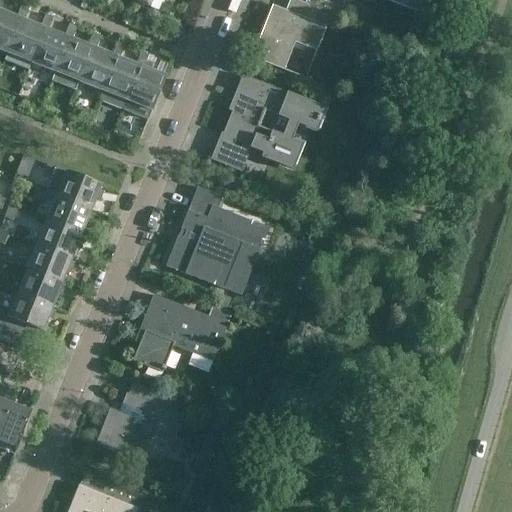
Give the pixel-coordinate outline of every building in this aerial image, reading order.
[(21,20),(16,18),(0,11),(0,10),(4,0),(0,0),(0,51),(7,54),(21,20)] [(298,2),(297,2),(293,15),(272,6),(251,58),(284,71),(295,43),(316,52),(331,15),(298,2)] [(45,30),(40,28),(23,21),(28,8),(21,5),(16,18),(21,20),(7,54),(31,64),(45,30)] [(68,39),(64,37),(47,31),(52,18),(45,15),(40,28),(45,30),(31,64),(55,73),(68,39)] [(92,49),(88,47),(71,40),(76,27),(69,25),(64,37),(68,39),(55,73),(79,83),(92,49)] [(116,58),(112,57),(95,50),(100,37),(93,34),(88,47),(92,49),(79,83),(101,92),(103,92),(116,58)] [(140,68),(135,66),(119,59),(124,47),(117,44),(112,57),(116,58),(103,92),(101,92),(97,101),(123,111),(140,68)] [(148,121),(165,78),(143,69),(148,56),(141,53),(135,66),(140,68),(123,111),(148,121)] [(294,111),(299,99),(242,76),(242,77),(243,77),(233,99),(220,133),(246,143),(245,147),(290,165),(301,139),(286,132),(294,111)] [(56,198),(56,197),(90,211),(100,186),(66,173),(47,165),(43,174),(54,178),(47,194),(48,195),(56,198)] [(223,293),(234,292),(235,293),(235,294),(236,295),(240,296),(267,229),(217,209),(222,198),(197,189),(166,267),(221,288),(222,289),(222,290),(223,290),(223,291),(223,292),(223,293)] [(45,204),(48,195),(47,194),(37,190),(33,199),(45,204)] [(80,235),(90,211),(56,197),(56,198),(47,221),(80,235)] [(18,210),(9,206),(4,218),(13,222),(18,210)] [(71,259),(80,235),(47,221),(37,245),(71,259)] [(9,234),(0,230),(0,243),(4,245),(9,234)] [(62,283),(71,259),(37,245),(28,269),(62,283)] [(52,307),(57,295),(62,283),(28,269),(18,293),(52,307)] [(42,332),(52,307),(18,293),(9,317),(9,318),(16,321),(27,326),(38,330),(42,332)] [(162,374),(163,371),(163,370),(165,371),(166,368),(165,367),(173,346),(202,358),(213,363),(228,325),(232,315),(212,307),(208,318),(195,313),(193,317),(180,312),(182,307),(152,296),(152,297),(153,298),(143,323),(147,324),(132,362),(162,374)] [(0,340),(7,344),(16,321),(9,318),(9,317),(5,316),(0,328),(0,340)] [(18,348),(27,326),(16,321),(7,344),(18,348)] [(29,353),(38,330),(27,326),(18,348),(29,353)] [(171,442),(181,416),(176,414),(181,402),(133,383),(128,395),(118,418),(107,413),(93,449),(131,464),(139,444),(154,450),(159,437),(171,442)] [(0,435),(12,406),(0,400),(0,435)] [(30,413),(12,406),(0,435),(0,441),(16,448),(15,449),(17,449),(31,412),(30,411),(30,413)] [(79,486),(68,511),(155,511),(159,503),(105,481),(105,483),(107,484),(102,495),(79,486)]
